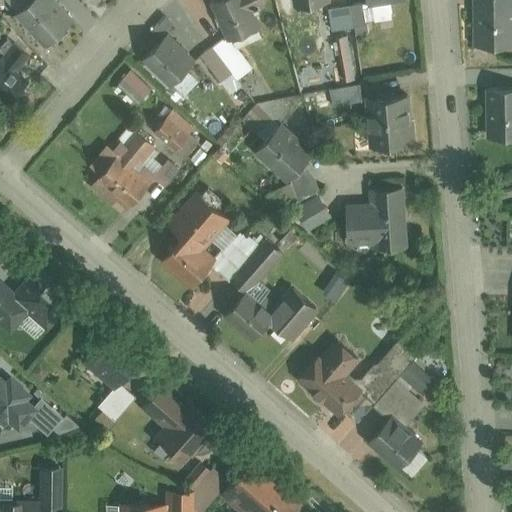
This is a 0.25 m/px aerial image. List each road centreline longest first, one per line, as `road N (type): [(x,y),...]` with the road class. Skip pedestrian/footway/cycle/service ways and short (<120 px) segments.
road 1 (residential): [(1,163),(387,511)]
road 2 (residential): [(479,511),(438,0)]
road 3 (residential): [(147,0),(1,163)]
